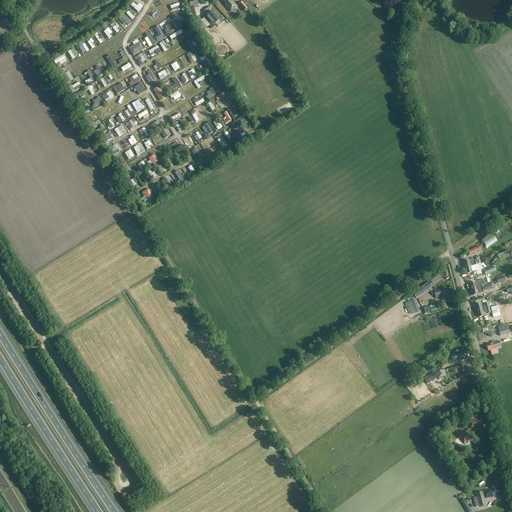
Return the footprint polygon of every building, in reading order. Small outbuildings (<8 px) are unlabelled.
[(148,4),(144,2),(143,3),(138,0),(135,5),(143,11),(148,4)] [(230,0),(223,0),(222,1),(226,5),(225,6),(230,12),(237,7),(230,0)] [(238,5),(244,11),(248,8),(248,5),(244,0),(238,5)] [(174,4),(175,10),(183,7),(182,5),(185,4),(184,1),(174,4)] [(388,3),(386,11),(393,13),(393,12),(401,14),(403,8),(388,3)] [(136,19),(139,16),(134,9),(131,12),(136,19)] [(211,11),(203,18),(211,27),(219,20),(211,11)] [(130,27),(134,23),(131,20),(129,22),(124,16),(122,18),(130,27)] [(117,22),(109,27),(115,37),(127,29),(122,23),(119,24),(117,22)] [(172,33),(175,30),(169,24),(167,27),(168,28),(166,31),(168,33),(170,31),(172,33)] [(164,38),(168,36),(164,28),(160,30),(164,38)] [(177,43),(190,37),(186,29),(172,36),(174,42),(176,42),(177,43)] [(104,42),(110,39),(105,32),(100,35),(104,42)] [(156,32),(152,34),(155,42),(152,43),(153,46),(160,43),(156,32)] [(95,48),(100,46),(95,36),(90,38),(95,48)] [(86,43),(88,47),(85,48),(86,52),(93,49),(91,41),(86,43)] [(162,44),(153,49),(154,52),(164,47),(162,44)] [(78,58),(82,56),(78,48),(74,50),(78,58)] [(191,54),(195,62),(201,59),(197,51),(191,54)] [(139,57),(144,64),(152,59),(146,52),(139,57)] [(62,58),(65,63),(72,59),(68,54),(62,58)] [(116,60),(113,61),(116,66),(124,62),(120,54),(115,57),(116,60)] [(207,60),(209,65),(213,63),(215,67),(218,65),(214,57),(207,60)] [(161,64),(158,65),(160,70),(167,67),(163,59),(159,61),(161,64)] [(95,78),(115,65),(111,60),(96,69),(92,71),(94,75),(93,76),(95,78)] [(173,66),(175,72),(183,70),(181,63),(173,66)] [(210,77),(213,76),(211,71),(210,71),(207,64),(203,65),(205,69),(203,70),(206,75),(208,74),(210,77)] [(221,73),(223,72),(220,67),(212,71),(217,79),(223,76),(221,73)] [(169,69),(162,72),(163,74),(160,75),(156,68),(152,70),(154,73),(150,75),(153,81),(171,73),(169,69)] [(181,86),(193,80),(189,72),(186,73),(187,75),(184,76),(183,75),(177,78),(181,86)] [(111,75),(104,79),(108,86),(115,82),(111,75)] [(170,86),(167,88),(169,92),(179,87),(174,79),(172,80),(174,85),(170,88),(170,86)] [(118,86),(122,92),(133,86),(129,80),(118,86)] [(191,85),(186,87),(187,88),(183,90),(186,97),(190,96),(188,91),(193,89),(191,85)] [(159,88),(153,91),(160,102),(165,98),(159,88)] [(129,91),(133,99),(137,97),(135,94),(138,92),(136,89),(133,91),(133,89),(129,91)] [(106,95),(109,100),(118,95),(115,90),(106,95)] [(218,98),(222,104),(228,100),(225,94),(218,98)] [(99,98),(100,101),(97,103),(99,106),(108,101),(104,95),(99,98)] [(145,97),(138,102),(144,110),(149,107),(147,103),(148,102),(145,97)] [(215,100),(206,105),(211,113),(219,108),(215,100)] [(238,102),(239,105),(233,108),(234,111),(239,109),(239,110),(243,109),(240,101),(238,102)] [(102,115),(111,113),(109,104),(105,105),(105,108),(100,108),(102,115)] [(226,113),(232,121),(235,119),(229,111),(226,113)] [(139,126),(144,123),(139,116),(134,119),(139,126)] [(115,117),(112,120),(117,126),(120,123),(115,117)] [(151,126),(150,125),(143,129),(147,136),(164,126),(161,120),(151,126)] [(184,131),(188,128),(181,120),(178,123),(184,131)] [(212,134),(217,131),(211,122),(206,126),(212,134)] [(119,127),(121,135),(131,131),(129,124),(119,127)] [(156,135),(160,144),(168,141),(164,131),(156,135)] [(188,139),(191,142),(194,147),(200,144),(195,135),(188,139)] [(148,141),(151,147),(157,145),(155,139),(148,141)] [(133,154),(130,155),(132,159),(141,154),(137,148),(131,151),(133,154)] [(156,161),(157,160),(158,163),(164,159),(160,152),(153,156),(156,161)] [(154,179),(150,172),(146,174),(150,181),(154,179)] [(170,177),(176,189),(179,187),(178,185),(180,184),(178,179),(175,181),(174,179),(177,177),(176,174),(170,177)] [(162,196),(167,193),(162,187),(165,185),(162,181),(155,186),(162,196)] [(153,198),(148,189),(143,192),(148,201),(153,198)] [(479,246),(468,252),(469,255),(481,250),(479,246)] [(501,260),(510,256),(508,251),(499,256),(501,260)] [(466,268),(467,274),(472,273),(472,272),(476,271),(478,275),(482,274),(481,269),(482,268),(481,264),(478,265),(466,268)] [(486,276),(496,271),(494,267),(484,271),(486,276)] [(470,283),(472,289),(483,287),(485,286),(487,285),(486,281),(482,282),(482,280),(470,283)] [(413,293),(416,299),(433,287),(429,282),(413,293)] [(483,293),(483,292),(493,289),(491,284),(485,286),(483,287),(472,289),(473,296),(478,294),(483,293)] [(445,289),(434,291),(436,298),(447,295),(446,294),(448,294),(447,289),(445,290),(445,289)] [(408,302),(413,314),(420,311),(415,299),(408,302)] [(476,306),(478,312),(489,308),(490,308),(488,304),(485,304),(486,306),(482,307),(481,304),(476,306)] [(483,313),(487,312),(488,314),(491,313),(489,308),(478,312),(479,318),(484,316),(483,313)] [(499,341),(487,345),(488,351),(501,348),(499,341)] [(461,352),(451,355),(453,362),(463,359),(463,358),(465,357),(464,353),(462,353),(461,352)] [(438,370),(424,379),(427,384),(441,375),(438,370)] [(481,419),(469,422),(471,429),(481,427),(481,425),(483,425),(481,419)] [(466,432),(459,437),(464,445),(471,440),(466,432)] [(491,483),(492,489),(484,491),(486,499),(489,498),(499,495),(499,494),(501,493),(500,489),(498,489),(496,482),(491,483)] [(476,494),(477,497),(474,498),(476,507),(480,506),(480,507),(486,506),(483,492),(476,494)] [(472,511),(476,510),(471,499),(467,502),(472,511)] [(462,504),(467,511),(470,511),(472,511),(466,502),(462,504)]
